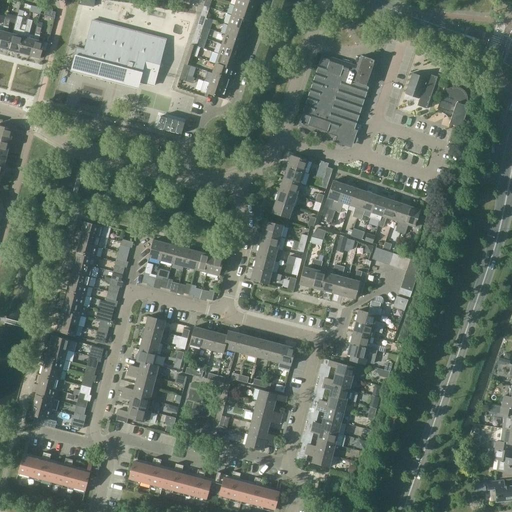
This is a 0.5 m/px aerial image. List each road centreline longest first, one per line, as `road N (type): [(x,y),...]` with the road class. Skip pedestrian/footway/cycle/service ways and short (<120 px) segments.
road 1 (primary): [(403,511),(493,254),(510,179)]
road 2 (residential): [(288,466),(314,343),(223,313)]
road 3 (residential): [(401,45),(359,154),(345,159),(278,137)]
road 4 (residential): [(185,176),(205,116),(231,102),(265,0)]
road 5 (residential): [(0,109),(86,150),(185,176)]
road 6 (residential): [(134,293),(96,426),(99,442)]
road 7 (residential): [(223,313),(246,222),(237,177)]
road 8 (residential): [(511,54),(398,12)]
